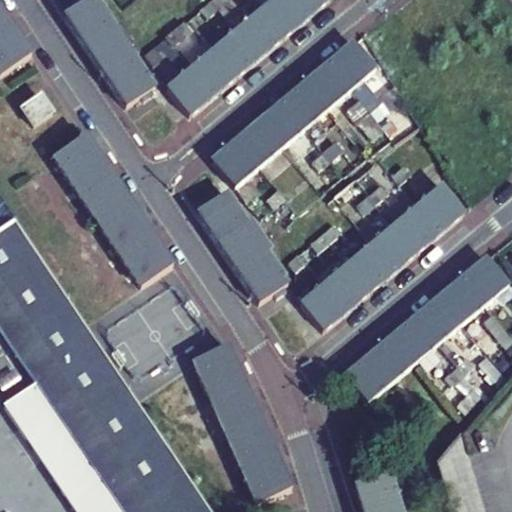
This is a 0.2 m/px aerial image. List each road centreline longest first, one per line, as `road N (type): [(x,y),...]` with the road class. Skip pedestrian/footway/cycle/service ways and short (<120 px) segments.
road 1 (residential): [(511,210),(286,396)]
road 2 (residential): [(148,187),(372,0)]
road 3 (residential): [(148,187),(286,396)]
road 4 (residential): [(19,0),(148,187)]
road 5 (residential): [(286,396),(324,511)]
